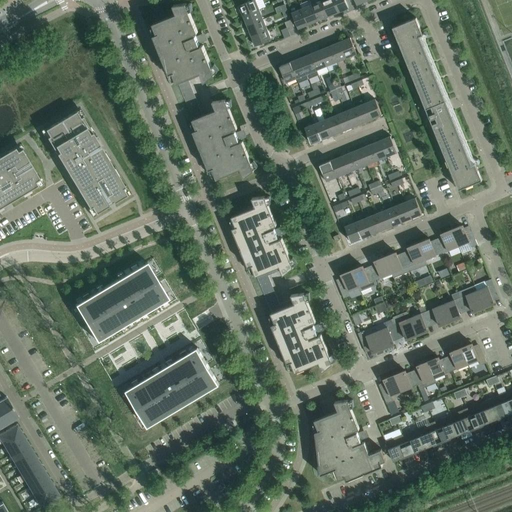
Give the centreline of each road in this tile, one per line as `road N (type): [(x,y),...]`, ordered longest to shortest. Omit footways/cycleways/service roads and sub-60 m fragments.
road 1 (residential): [(473,204),(501,184),(425,0)]
road 2 (residential): [(317,511),(511,433)]
road 3 (residential): [(190,211),(82,256),(20,256),(0,264)]
road 4 (residential): [(266,394),(190,211)]
road 5 (residential): [(232,74),(414,0)]
road 6 (residential): [(190,211),(119,40)]
road 7 (residential): [(321,266),(473,204)]
road 8 (residential): [(362,372),(511,309)]
road 9 (residential): [(136,470),(266,394)]
